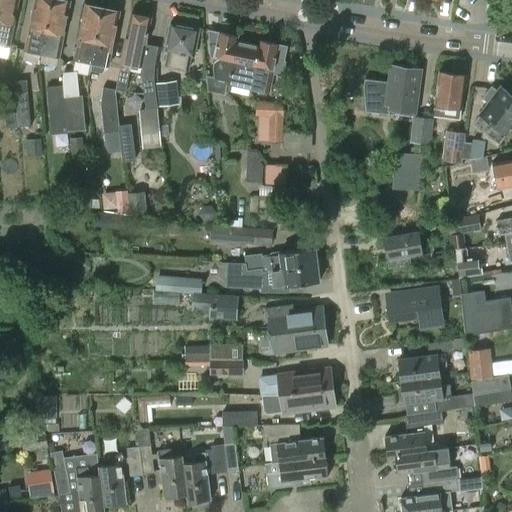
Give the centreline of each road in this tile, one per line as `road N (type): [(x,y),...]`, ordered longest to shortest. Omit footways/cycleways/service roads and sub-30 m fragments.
road 1 (residential): [(353,410),(303,15)]
road 2 (residential): [(511,46),(303,15)]
